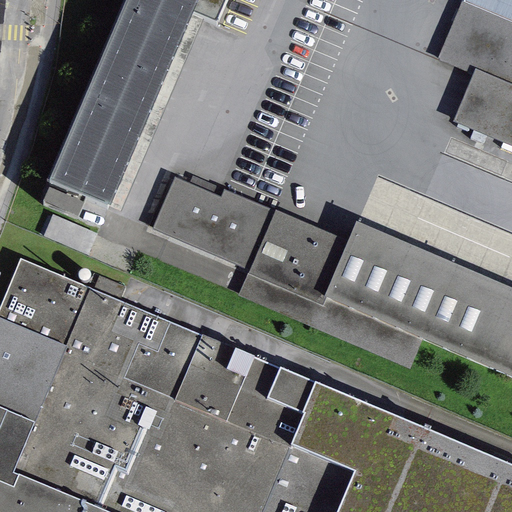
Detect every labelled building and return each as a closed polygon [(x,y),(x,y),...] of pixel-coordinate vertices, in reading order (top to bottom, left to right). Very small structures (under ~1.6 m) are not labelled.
[(139,0),(60,181),(119,205),(203,6),(224,16),(230,0),(139,0)] [(511,19),(471,2),(446,61),(484,77),(465,122),(511,141),(511,19)] [(286,212),(235,190),(231,199),(185,180),(163,230),(260,271),(286,212)] [(95,207),(57,192),(52,204),(91,219),(95,207)] [(360,245),(286,212),(260,271),(259,276),(332,308),(337,298),(360,245)] [(104,236),(61,217),(52,237),(95,256),(104,236)] [(511,287),(367,226),(360,245),(337,298),(511,371),(511,287)] [(511,511),(511,461),(30,261),(0,331),(0,511),(511,511)]
